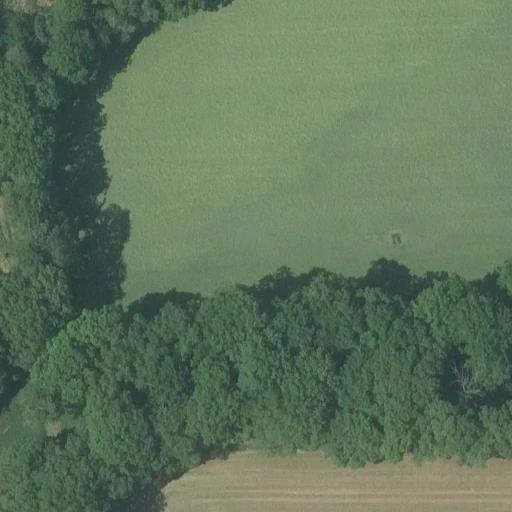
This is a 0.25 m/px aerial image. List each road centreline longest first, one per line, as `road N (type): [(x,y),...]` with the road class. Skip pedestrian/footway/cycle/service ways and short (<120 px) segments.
road 1 (track): [(0,409),(38,378),(63,462),(83,448),(191,428),(511,437)]
road 2 (track): [(38,378),(33,363),(89,336),(511,301)]
road 3 (track): [(0,90),(14,260),(33,363)]
